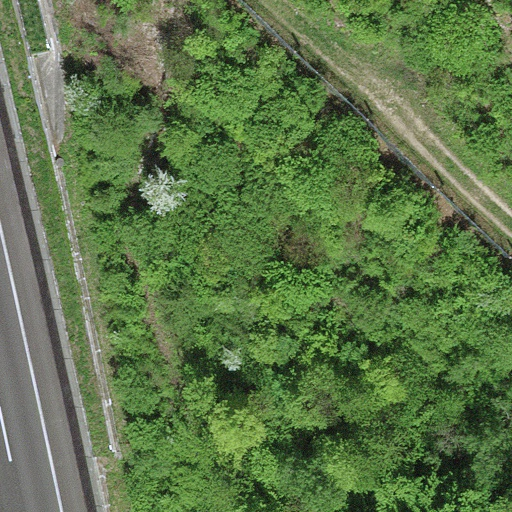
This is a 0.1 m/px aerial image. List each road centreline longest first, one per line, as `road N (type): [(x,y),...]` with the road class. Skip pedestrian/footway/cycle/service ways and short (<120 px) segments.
road 1 (track): [(511,220),(287,0)]
road 2 (motorway): [(40,511),(0,295)]
